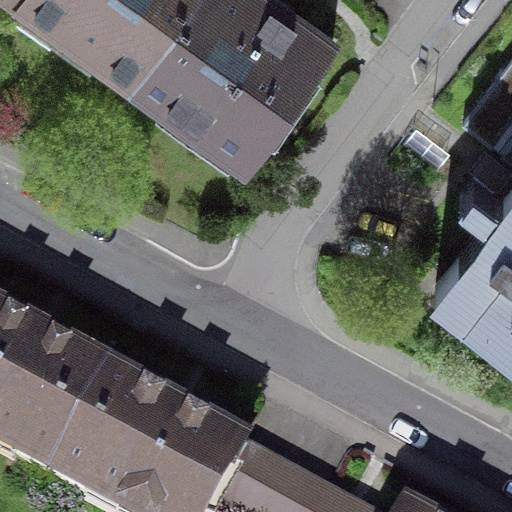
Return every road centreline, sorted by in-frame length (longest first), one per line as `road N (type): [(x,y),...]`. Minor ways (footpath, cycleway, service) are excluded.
road 1 (residential): [(452,0),(223,311)]
road 2 (residential): [(223,311),(511,468)]
road 3 (residential): [(0,193),(223,311)]
